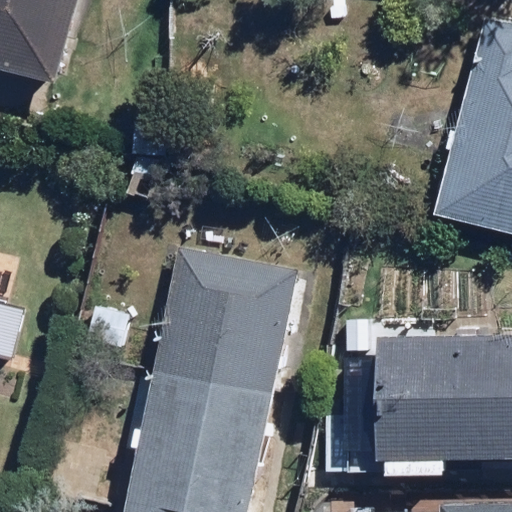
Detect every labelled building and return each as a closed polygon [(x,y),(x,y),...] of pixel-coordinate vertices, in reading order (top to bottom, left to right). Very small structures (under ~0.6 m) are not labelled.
[(87,0),(0,0),(0,71),(65,88),(87,0)] [(511,20),(485,15),(440,217),(511,233),(511,20)] [(263,511),(303,277),(177,255),(133,511),(263,511)] [(0,361),(11,365),(26,308),(0,301),(0,361)] [(511,327),(352,322),(349,406),(326,405),(323,474),(453,478),(453,457),(511,459),(511,327)] [(440,511),(320,508),(320,511),(511,511),(511,504),(440,503),(440,511)]
